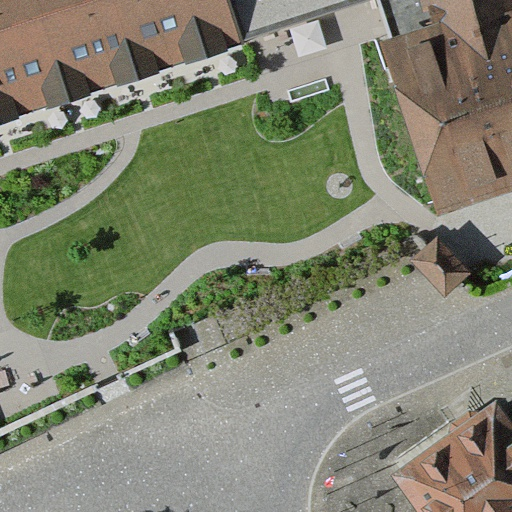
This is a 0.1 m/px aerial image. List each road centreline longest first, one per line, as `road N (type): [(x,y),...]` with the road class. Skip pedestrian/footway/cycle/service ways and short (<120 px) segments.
road 1 (residential): [(219,428),(320,409),(511,321)]
road 2 (residential): [(7,511),(172,438),(219,428)]
